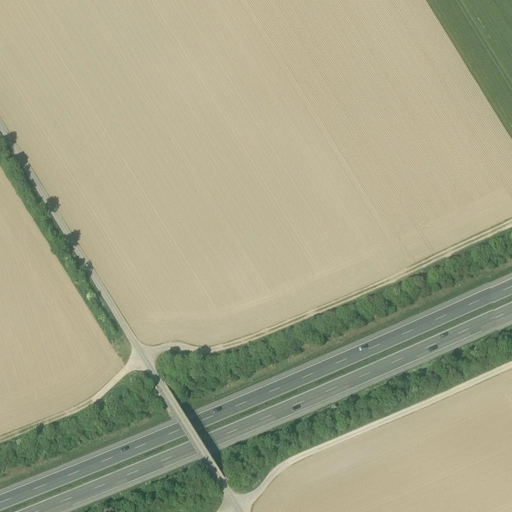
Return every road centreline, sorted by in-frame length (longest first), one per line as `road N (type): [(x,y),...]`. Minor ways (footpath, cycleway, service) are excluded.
road 1 (motorway): [(511,282),(0,498)]
road 2 (motorway): [(29,511),(511,306)]
road 3 (track): [(0,125),(237,509)]
road 4 (track): [(511,222),(237,342),(209,350),(165,347),(143,357)]
road 5 (track): [(511,365),(283,464),(237,509)]
road 6 (track): [(0,442),(82,407),(143,357)]
